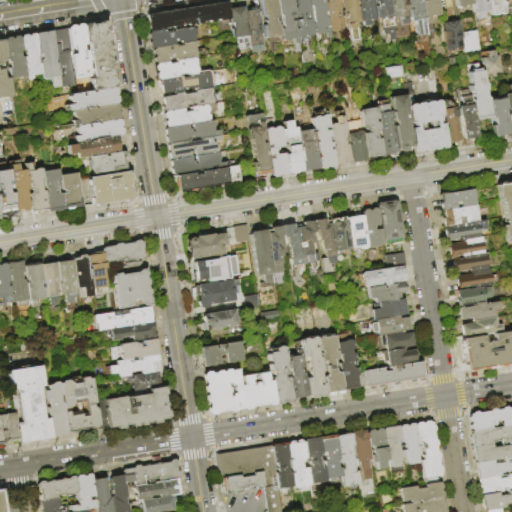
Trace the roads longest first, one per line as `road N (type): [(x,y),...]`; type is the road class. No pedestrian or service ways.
road 1 (residential): [(511,159),(0,242)]
road 2 (secondary): [(119,0),(190,437)]
road 3 (residential): [(409,176),(462,511)]
road 4 (residential): [(511,385),(190,437)]
road 5 (tertiary): [(190,437),(0,467)]
